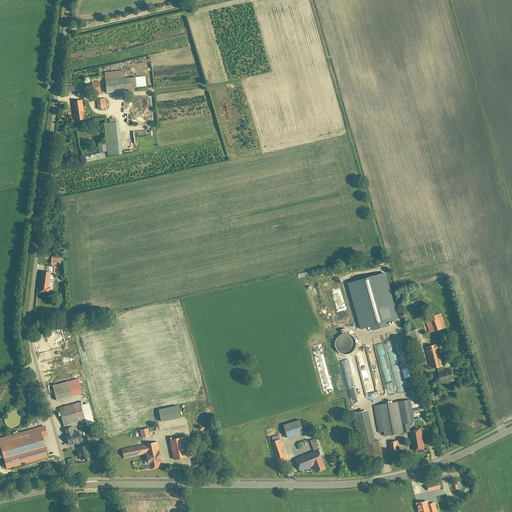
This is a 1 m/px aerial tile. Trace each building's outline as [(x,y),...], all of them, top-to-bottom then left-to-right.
[(122,72),(104,73),(105,81),(123,79),(122,72)] [(134,78),(135,90),(146,89),(145,77),(134,78)] [(102,83),(103,94),(128,92),(127,81),(102,83)] [(64,83),(65,92),(83,91),(83,82),(64,83)] [(90,82),(91,95),(100,94),(100,82),(90,82)] [(71,99),(73,122),(82,121),(81,98),(71,99)] [(97,100),(97,110),(105,109),(105,100),(97,100)] [(92,119),(93,133),(105,132),(104,118),(92,119)] [(109,119),(109,124),(106,124),(108,147),(119,146),(117,123),(114,123),(114,119),(109,119)] [(41,273),(39,294),(50,296),(52,275),(41,273)] [(418,301),(401,306),(405,321),(422,316),(418,301)] [(424,319),(429,334),(444,329),(439,314),(424,319)] [(409,331),(412,346),(421,344),(418,329),(409,331)] [(424,349),(429,370),(435,369),(437,374),(438,384),(453,381),(451,371),(442,372),(441,368),(444,367),(438,345),(424,349)] [(20,381),(30,423),(43,420),(33,378),(20,381)] [(50,386),(54,402),(79,395),(75,379),(50,386)] [(407,424),(407,422),(413,421),(411,413),(406,414),(403,402),(373,407),(378,436),(382,435),(383,438),(402,434),(400,425),(407,424)] [(60,410),(64,427),(93,420),(88,403),(60,410)] [(377,442),(373,443),(364,412),(352,415),(360,447),(365,465),(382,461),(377,442)] [(282,425),(285,438),(301,434),(298,421),(282,425)] [(46,460),(41,438),(45,437),(42,426),(14,433),(15,436),(0,439),(0,457),(3,470),(46,460)] [(64,429),(68,445),(82,442),(79,431),(73,432),(72,427),(64,429)] [(408,432),(411,452),(423,451),(420,430),(408,432)] [(167,441),(172,461),(187,458),(182,438),(167,441)] [(322,442),(316,444),(315,439),(309,441),(312,451),(318,449),(318,448),(323,446),(322,442)] [(275,468),(287,465),(280,440),(269,443),(275,468)] [(388,443),(389,458),(398,458),(397,442),(388,443)] [(121,451),(123,460),(143,456),(146,471),(161,468),(156,443),(140,446),(141,447),(121,451)] [(91,457),(88,445),(77,448),(80,460),(91,457)] [(292,460),(296,472),(309,468),(312,475),(325,470),(318,451),(292,460)] [(427,485),(429,493),(439,490),(438,482),(427,485)] [(427,501),(417,503),(418,511),(437,511),(435,503),(428,504),(427,501)]
